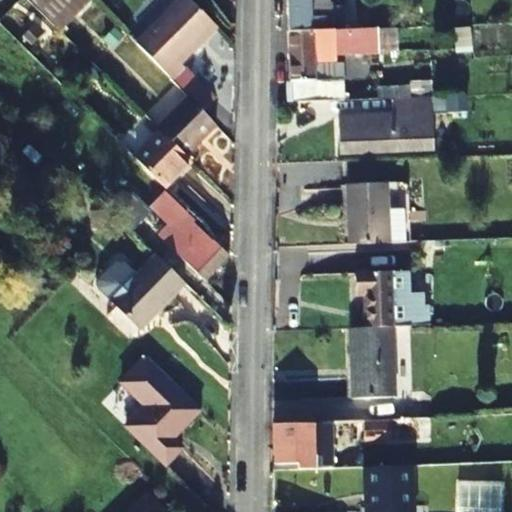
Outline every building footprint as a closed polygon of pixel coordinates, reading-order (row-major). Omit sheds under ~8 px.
[(86,0),(32,0),(59,27),(86,0)] [(221,28),(193,0),(188,0),(141,45),(152,58),(175,82),(187,70),(183,65),(221,28)] [(350,25),(350,14),(338,15),(336,0),(303,0),(303,28),(332,26),(347,25),(350,25)] [(61,31),(89,58),(103,43),(91,32),(104,18),(87,3),(61,31)] [(360,25),(359,14),(350,14),(350,25),(360,25)] [(382,23),(382,45),(384,95),(396,94),(431,93),(428,21),(382,23)] [(348,47),(382,45),(382,23),(371,24),(360,25),(350,25),(347,25),(348,47)] [(321,46),(333,46),(332,26),(303,28),(301,98),(329,97),(329,80),(319,80),(321,46)] [(431,93),(396,94),(396,111),(343,113),(343,129),(434,124),(431,93)] [(164,132),(189,158),(219,127),(191,98),(160,128),(164,132)] [(343,134),(434,130),(434,124),(343,129),(343,134)] [(435,146),(434,130),(343,134),(343,151),(435,146)] [(136,160),(166,190),(194,163),(189,158),(164,132),(136,160)] [(352,241),(392,240),(390,205),(389,178),(351,180),(352,241)] [(174,198),(168,192),(154,208),(170,224),(160,236),(205,282),(231,256),(174,198)] [(131,231),(133,233),(154,212),(136,193),(114,214),(131,231)] [(409,239),(407,204),(390,205),(392,240),(409,239)] [(97,286),(113,301),(141,329),(185,284),(156,256),(137,277),(121,261),(119,261),(97,284),(97,286)] [(395,324),(416,323),(415,290),(414,268),(357,267),(357,289),(370,290),(370,324),(395,324)] [(428,290),(415,290),(416,323),(434,323),(434,303),(429,303),(428,290)] [(370,324),(354,325),(355,393),(396,392),(395,324),(370,324)] [(204,426),(150,372),(124,398),(148,422),(128,441),(167,481),(184,464),(175,455),(204,426)] [(397,420),(366,420),(366,442),(448,441),(472,440),(472,418),(397,420)] [(317,443),(338,443),(338,421),(300,421),(273,421),(273,461),(297,461),(297,465),(316,465),(317,443)] [(367,464),(367,495),(410,495),(410,464),(367,464)] [(458,482),(457,511),(466,511),(499,511),(500,483),(458,482)] [(367,511),(409,511),(410,495),(367,495),(367,511)]
